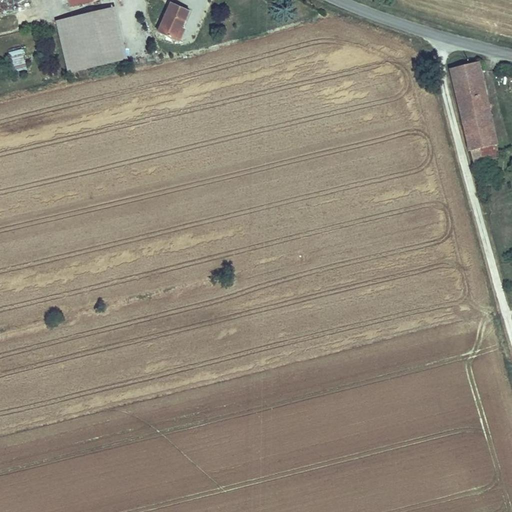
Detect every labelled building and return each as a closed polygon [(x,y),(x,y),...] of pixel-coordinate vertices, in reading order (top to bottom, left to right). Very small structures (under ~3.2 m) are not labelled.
[(104,0),(66,0),(68,8),(104,0)] [(170,6),(165,17),(155,36),(174,45),(189,16),(182,12),(170,6)] [(124,62),(112,13),(56,26),(68,75),(124,62)] [(9,49),(12,71),(26,69),(23,46),(9,49)] [(478,68),(451,75),(472,154),(499,147),(478,68)]
